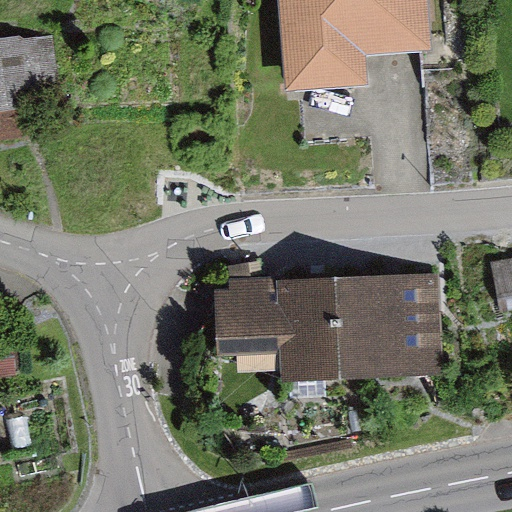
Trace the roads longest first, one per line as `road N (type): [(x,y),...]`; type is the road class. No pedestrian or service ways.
road 1 (residential): [(102,295),(156,254),(234,227),(511,208)]
road 2 (residential): [(147,511),(102,295)]
road 3 (secondary): [(511,476),(339,511)]
